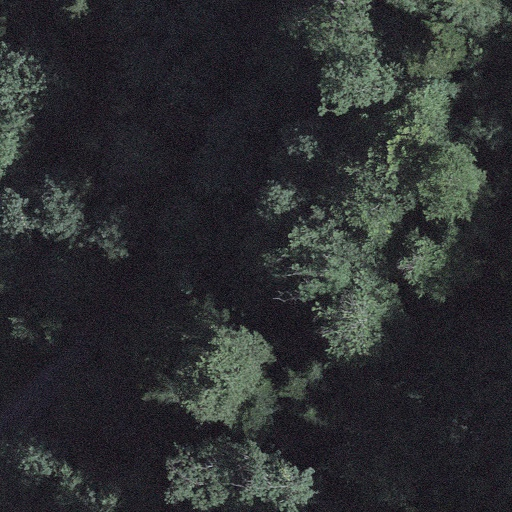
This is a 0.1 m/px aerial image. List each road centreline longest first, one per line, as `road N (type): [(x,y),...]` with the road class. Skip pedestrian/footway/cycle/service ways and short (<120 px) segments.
road 1 (unclassified): [(0,425),(138,267),(293,0)]
road 2 (unclassified): [(121,0),(53,125),(0,187)]
